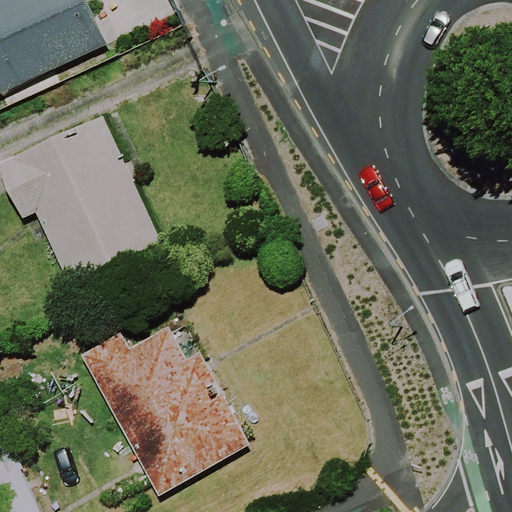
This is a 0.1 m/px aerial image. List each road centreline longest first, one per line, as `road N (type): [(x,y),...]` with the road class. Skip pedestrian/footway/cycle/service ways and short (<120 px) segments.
road 1 (trunk): [(511,452),(423,211)]
road 2 (trunk): [(369,138),(321,83),(270,0)]
road 3 (trunk): [(369,138),(366,67),(387,23),(409,0)]
